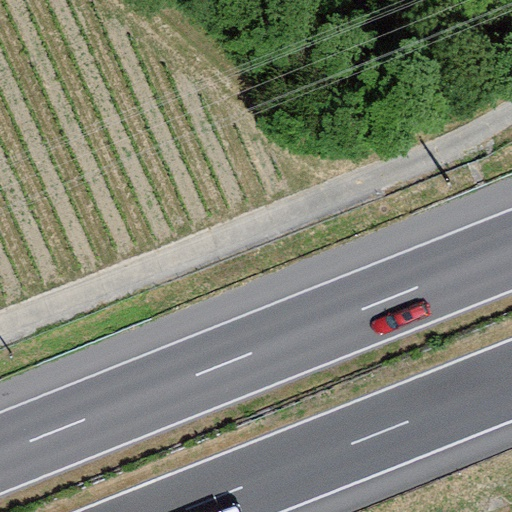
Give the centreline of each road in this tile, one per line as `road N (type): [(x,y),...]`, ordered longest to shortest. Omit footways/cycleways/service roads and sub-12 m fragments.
road 1 (track): [(0,330),(467,139),(511,110)]
road 2 (motorway): [(511,250),(0,454)]
road 3 (motorway): [(183,511),(511,381)]
